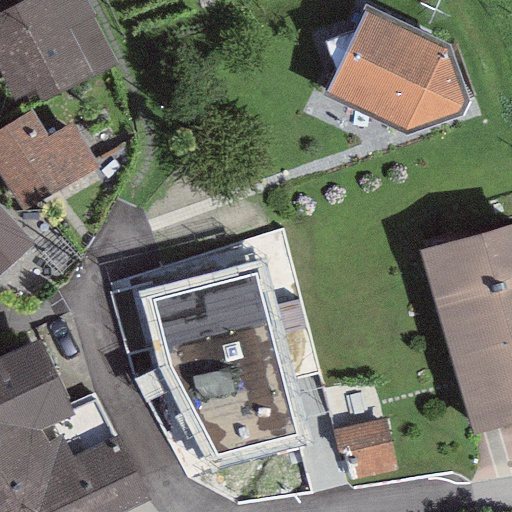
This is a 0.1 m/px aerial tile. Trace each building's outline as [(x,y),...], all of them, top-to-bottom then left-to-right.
[(2,0),(10,14),(0,18),(0,82),(12,108),(100,66),(68,0),(2,0)] [(429,54),(353,19),(313,98),(394,133),(449,113),(429,54)] [(24,122),(0,134),(0,190),(12,214),(89,174),(68,133),(38,149),(24,122)] [(511,233),(510,226),(410,253),(459,435),(511,420),(511,233)] [(0,229),(0,261),(16,247),(0,229)] [(264,263),(138,292),(157,369),(201,460),(215,470),(311,447),(264,263)] [(0,424),(30,411),(41,433),(71,415),(39,341),(0,358),(0,424)] [(41,433),(30,411),(0,424),(0,511),(126,511),(148,500),(114,436),(72,456),(62,437),(48,445),(41,433)] [(391,471),(382,421),(332,430),(336,452),(294,460),(299,488),(391,471)]
